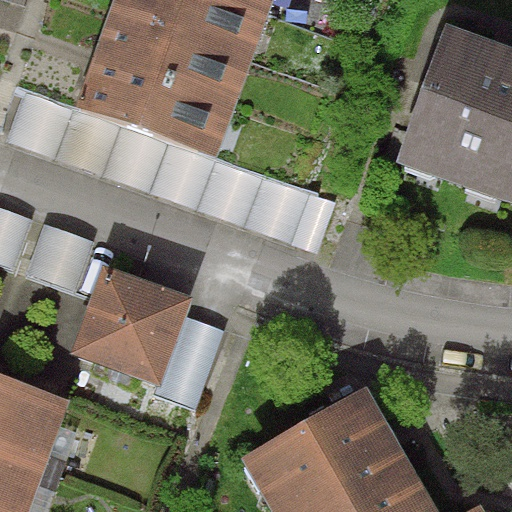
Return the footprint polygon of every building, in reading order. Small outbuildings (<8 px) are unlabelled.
[(273,0),(113,0),(75,105),(217,156),(273,0)] [(511,49),(445,26),(397,161),(511,201),(511,49)] [(335,203),(23,93),(6,143),(318,253),(335,203)] [(0,264),(15,269),(32,220),(0,208),(0,264)] [(94,241),(44,224),(25,275),(75,293),(94,241)] [(193,297),(103,265),(71,354),(161,386),(186,316),(193,297)] [(226,331),(186,316),(161,386),(157,395),(197,410),(226,331)] [(29,511),(70,399),(0,374),(0,511),(29,511)] [(460,511),(439,511),(367,387),(243,458),(274,511),(488,511),(481,500),(460,511)]
